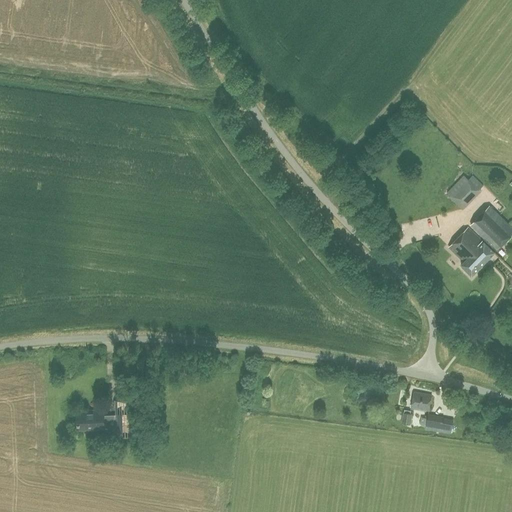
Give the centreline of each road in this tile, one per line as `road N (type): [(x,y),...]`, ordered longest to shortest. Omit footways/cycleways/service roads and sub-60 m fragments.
road 1 (unclassified): [(424,375),(427,308),(266,129),(182,0)]
road 2 (tertiary): [(0,346),(108,337),(247,343),(424,375)]
